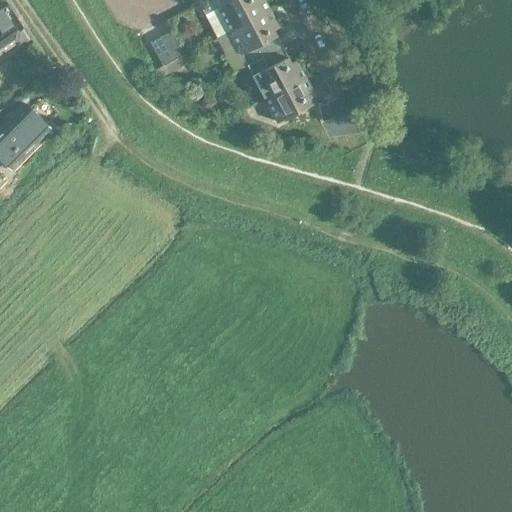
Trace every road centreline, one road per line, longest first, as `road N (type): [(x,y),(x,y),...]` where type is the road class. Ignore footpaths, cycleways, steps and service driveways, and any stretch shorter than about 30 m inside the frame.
road 1 (track): [(511,315),(460,271),(187,184),(114,137)]
road 2 (track): [(98,157),(114,137),(20,0)]
